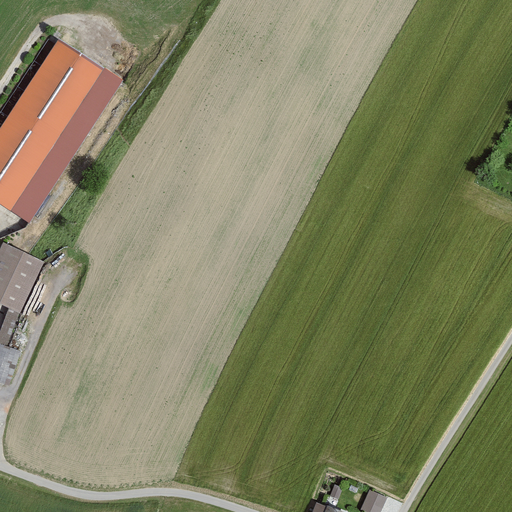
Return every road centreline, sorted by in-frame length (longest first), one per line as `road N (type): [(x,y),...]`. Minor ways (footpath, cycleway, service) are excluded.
road 1 (residential): [(0,468),(81,496),(161,494),(241,511)]
road 2 (residential): [(403,511),(511,337)]
